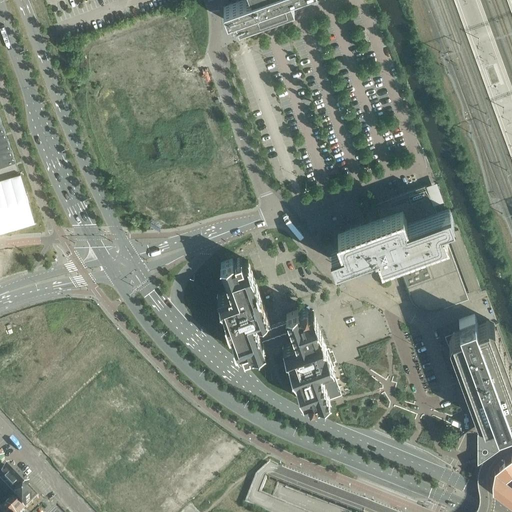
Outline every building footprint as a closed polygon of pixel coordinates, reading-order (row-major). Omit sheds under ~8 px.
[(237,0),(223,5),(227,17),(235,14),(236,16),(235,17),(239,28),(288,10),(295,7),(292,0),(237,0)] [(369,40),(365,28),(360,30),(364,41),(369,40)] [(0,117),(0,167),(16,162),(0,117)] [(20,175),(0,181),(0,234),(36,223),(20,175)] [(344,244),(339,247),(331,249),(336,262),(346,258),(347,259),(349,261),(351,262),(353,262),(355,263),(357,263),(360,264),(362,264),(364,263),(366,263),(368,262),(381,258),(382,260),(395,255),(398,263),(408,291),(410,295),(410,297),(412,299),(413,301),(414,302),(416,304),(418,305),(419,307),(421,308),(423,308),(426,309),(428,309),(430,310),(433,310),(435,309),(437,309),(439,308),(469,297),(446,236),(447,236),(443,225),(441,226),(440,224),(447,221),(454,219),(449,206),(442,209),(437,211),(427,184),(376,203),(381,216),(338,232),(342,243),(344,242),(344,244)] [(231,290),(218,294),(238,350),(249,346),(248,345),(250,344),(253,352),(261,349),(265,348),(263,342),(293,331),(290,322),(271,328),(267,316),(268,316),(248,261),(237,264),(238,266),(235,267),(232,258),(221,263),(231,290)] [(294,341),(283,345),(303,401),(314,397),(314,395),(316,394),(319,403),(330,398),(330,397),(341,393),(332,367),(334,367),(314,311),(303,315),(303,317),(301,317),(298,309),(287,313),(290,322),(293,331),(297,342),(295,343),(294,341)] [(450,341),(448,341),(451,349),(453,348),(454,351),(452,352),(456,363),(458,362),(459,366),(457,366),(461,377),(463,376),(464,380),(462,380),(464,384),(465,387),(466,391),(468,390),(469,394),(468,394),(471,405),(473,404),(475,408),(473,408),(475,416),(477,415),(478,417),(485,420),(486,422),(486,423),(487,422),(491,432),(511,424),(511,365),(511,362),(509,363),(508,360),(510,359),(506,348),(504,349),(503,346),(504,345),(501,334),(499,335),(497,331),(499,331),(497,324),(495,324),(494,322),(488,319),(479,323),(478,323),(475,314),(459,320),(460,322),(460,321),(463,329),(462,329),(461,330),(461,329),(452,332),(449,339),(450,341)] [(96,386),(137,432),(109,457),(101,448),(80,466),(89,476),(82,482),(100,502),(108,494),(123,511),(159,511),(127,476),(155,451),(162,459),(182,442),(174,432),(182,426),(164,406),(155,413),(116,369),(96,386)] [(511,441),(505,445),(496,459),(494,465),(494,466),(493,473),(494,482),(498,485),(511,494),(511,441)] [(11,467),(0,477),(6,484),(9,487),(20,476),(11,467)] [(20,476),(9,487),(11,489),(17,495),(18,497),(28,487),(29,486),(20,476)] [(17,495),(13,499),(24,511),(38,497),(28,487),(18,497),(17,495)] [(13,499),(5,506),(10,511),(24,511),(25,511),(24,511),(13,499)]
